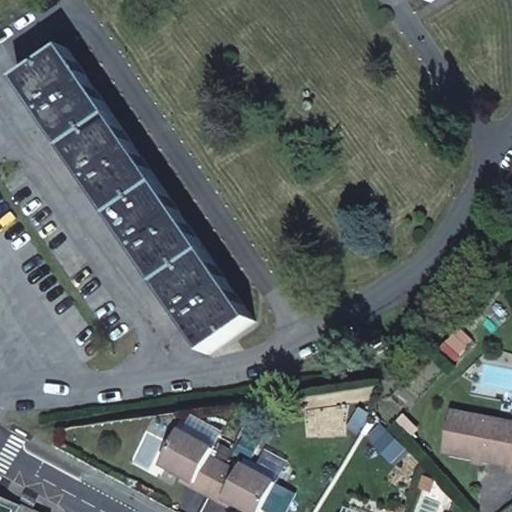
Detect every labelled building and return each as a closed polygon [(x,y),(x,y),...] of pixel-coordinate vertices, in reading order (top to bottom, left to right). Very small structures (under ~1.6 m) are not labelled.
[(257,323),(69,53),(20,85),(209,356),(257,323)] [(381,330),(363,344),(374,357),(392,344),(381,330)] [(511,469),(511,472),(511,471),(511,423),(454,412),(446,453),(511,466),(511,469)] [(206,500),(224,467),(209,460),(213,453),(179,436),(161,469),(182,480),(194,486),(191,492),(206,500)] [(237,474),(224,467),(206,500),(221,507),(225,502),(237,508),(244,511),(261,511),(276,486),(241,467),(237,474)] [(194,486),(182,480),(179,485),(191,492),(194,486)] [(229,511),(234,511),(237,508),(225,502),(221,507),(229,511)]
